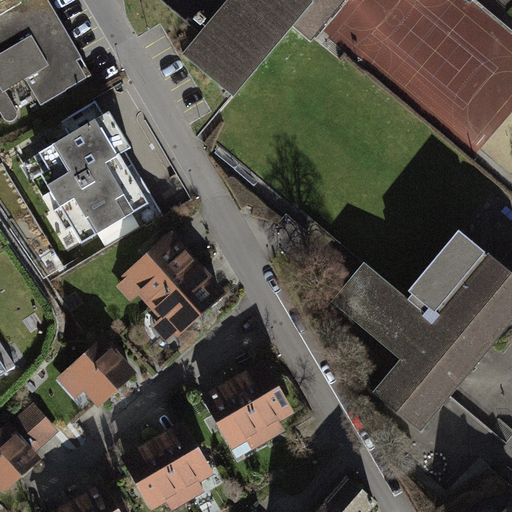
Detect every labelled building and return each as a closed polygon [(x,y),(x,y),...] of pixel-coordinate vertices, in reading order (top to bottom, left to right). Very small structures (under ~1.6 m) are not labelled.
[(25,79),(40,103),(87,75),(77,59),(83,56),(49,0),(0,0),(0,111),(1,111),(5,118),(8,120),(11,120),(14,119),(16,118),(17,116),(17,111),(5,91),(25,79)] [(233,96),(292,25),(313,0),(229,0),(184,55),(233,96)] [(313,0),(292,25),(310,40),(343,0),(471,0),(472,0),(313,0)] [(108,107),(29,152),(79,237),(140,202),(114,157),(131,147),(108,107)] [(330,306),(397,364),(370,397),(417,437),(446,402),(511,322),(511,256),(501,270),(452,233),(398,299),(362,268),(330,306)] [(230,304),(176,240),(119,288),(173,351),(230,304)] [(104,335),(58,378),(76,398),(83,392),(98,408),(138,371),(104,335)] [(0,411),(31,394),(0,341),(0,411)] [(296,431),(263,372),(205,404),(239,463),(296,431)] [(63,437),(39,405),(0,435),(0,492),(6,500),(46,469),(37,457),(63,437)] [(191,432),(124,466),(147,511),(179,511),(221,491),(191,432)] [(374,511),(350,490),(330,511),(374,511)] [(116,511),(106,494),(76,511),(116,511)] [(511,511),(511,505),(510,503),(500,511),(511,511)]
